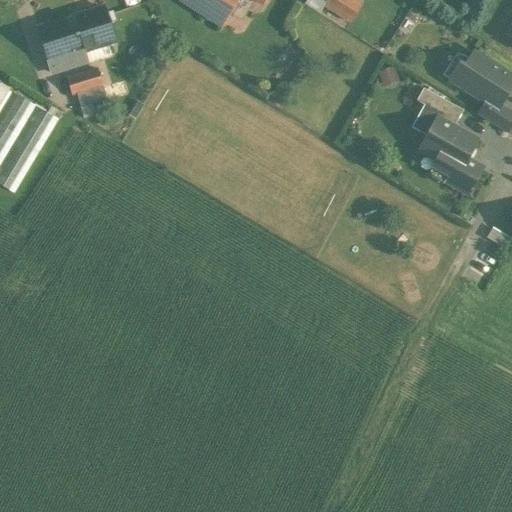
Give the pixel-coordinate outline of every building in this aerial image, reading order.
[(182,0),(182,1),(220,25),(235,0),(182,0)] [(355,0),(329,0),(328,2),(327,2),(323,7),(350,23),(362,4),(355,0)] [(103,8),(37,29),(52,74),(87,63),(83,52),(107,44),(114,42),(103,8)] [(107,44),(83,52),(87,63),(111,55),(107,44)] [(511,84),(511,77),(474,54),(464,69),(455,84),(485,103),(496,110),(499,105),(511,84)] [(449,81),(455,84),(464,69),(459,65),(449,81)] [(97,69),(66,79),(71,96),(76,94),(102,86),(97,69)] [(107,100),(102,86),(76,94),(81,108),(107,100)] [(424,106),(441,115),(448,103),(423,89),(416,102),(424,106)] [(0,186),(14,195),(59,120),(12,93),(0,113),(0,186)] [(441,115),(438,120),(453,128),(462,111),(448,103),(441,115)] [(511,113),(499,105),(496,110),(485,103),(477,116),(506,134),(511,123),(511,113)] [(411,128),(428,137),(437,120),(438,120),(441,115),(424,106),(411,128)] [(438,120),(437,120),(428,137),(420,151),(437,161),(459,172),(465,161),(476,141),(453,128),(438,120)] [(465,161),(459,172),(437,161),(430,173),(431,178),(443,184),(447,182),(461,190),(466,189),(470,181),(474,180),(479,172),(477,167),(465,161)]
